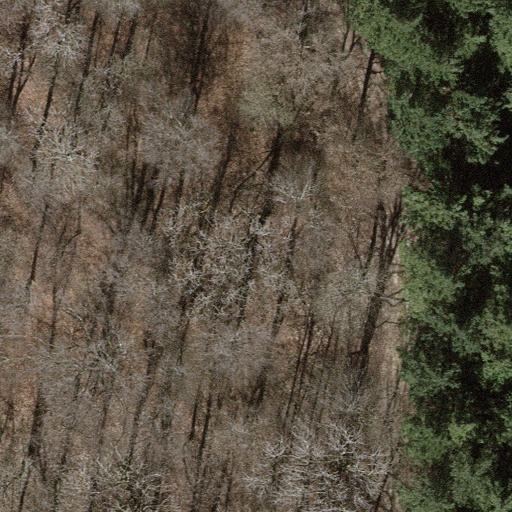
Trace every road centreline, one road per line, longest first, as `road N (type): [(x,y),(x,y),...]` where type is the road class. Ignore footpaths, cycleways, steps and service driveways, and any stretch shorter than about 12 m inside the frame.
road 1 (track): [(0,12),(95,115),(159,201),(199,278),(222,511)]
road 2 (track): [(345,0),(378,101),(376,511)]
